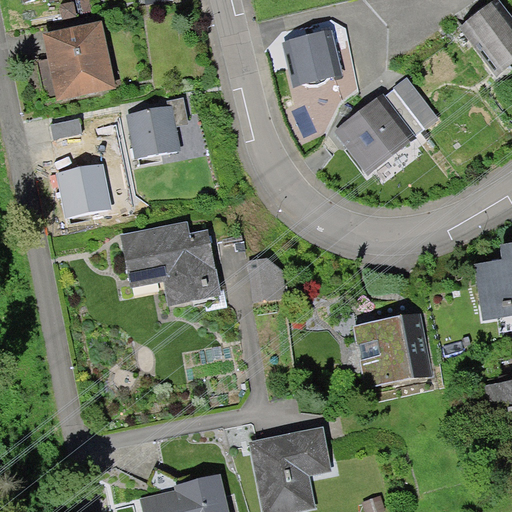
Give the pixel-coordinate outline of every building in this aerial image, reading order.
[(511,34),(487,5),(453,34),(491,78),(511,60),(511,34)] [(95,32),(39,45),(53,102),(109,88),(95,32)] [(327,36),(281,48),(292,89),(338,77),(327,36)] [(404,81),(383,97),(415,138),(439,121),(404,81)] [(383,97),(330,141),(361,182),(415,138),(383,97)] [(162,108),(123,118),(132,164),(175,155),(192,150),(179,104),(162,108)] [(69,122),(46,128),(53,157),(76,151),(69,122)] [(98,170),(55,180),(65,218),(107,207),(98,170)] [(181,222),(116,236),(127,288),(159,281),(164,306),(217,295),(203,231),(184,235),(181,222)] [(473,264),(480,321),(511,316),(511,243),(492,246),(494,261),(473,264)] [(268,257),(246,261),(254,303),(288,298),(284,270),(268,257)] [(421,312),(348,329),(363,387),(435,370),(421,312)] [(511,381),(484,385),(491,434),(511,430),(511,381)] [(316,429),(242,445),(256,511),(293,511),(311,508),(304,477),(326,473),(316,429)] [(222,511),(215,476),(169,486),(171,494),(135,502),(137,511),(222,511)] [(377,497),(358,503),(361,511),(363,511),(380,507),(377,497)]
